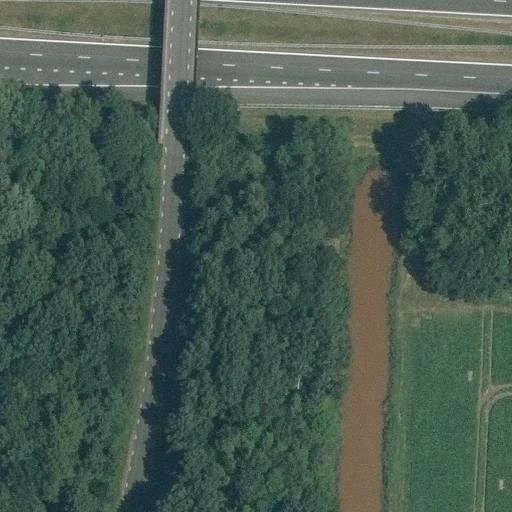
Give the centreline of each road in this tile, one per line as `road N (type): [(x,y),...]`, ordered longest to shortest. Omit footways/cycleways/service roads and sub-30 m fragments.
road 1 (tertiary): [(127,511),(163,294),(180,0)]
road 2 (motorway): [(0,54),(511,81)]
